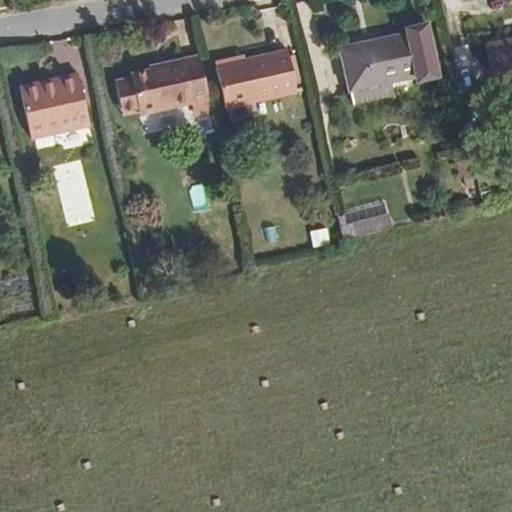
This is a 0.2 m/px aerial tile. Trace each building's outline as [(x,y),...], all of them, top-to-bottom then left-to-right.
[(408,31),(340,47),(350,93),(357,92),(360,103),(398,94),(396,82),(444,71),(432,19),(407,25),(408,31)] [(511,38),(488,44),(496,79),(511,75),(511,38)] [(288,57),(219,71),(228,112),(296,98),(288,57)] [(203,64),(117,83),(126,121),(212,102),(203,64)] [(50,91),(22,97),(32,142),(89,130),(78,81),(49,87),(50,91)] [(344,219),(351,243),(400,229),(393,205),(344,219)]
